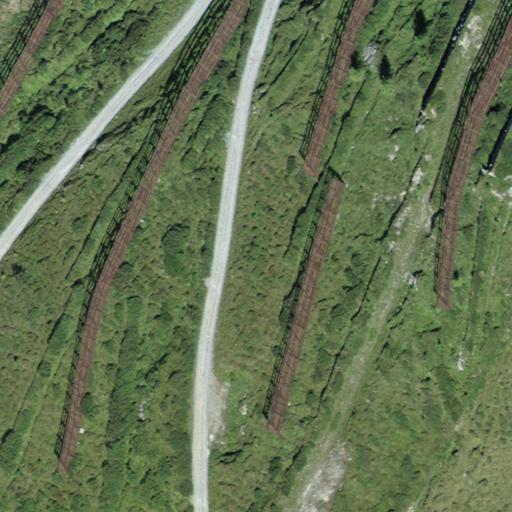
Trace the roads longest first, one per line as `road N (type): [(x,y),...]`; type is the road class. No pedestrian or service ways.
road 1 (track): [(212,511),(242,83),(269,0)]
road 2 (track): [(170,0),(0,238)]
